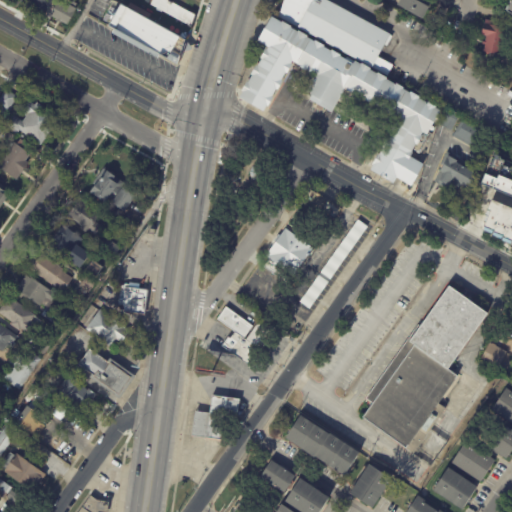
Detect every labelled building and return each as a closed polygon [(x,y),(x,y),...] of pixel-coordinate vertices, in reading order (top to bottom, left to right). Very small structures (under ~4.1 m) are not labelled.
[(52,0),(46,13),(33,6),(35,3),(30,1),(30,0),(52,0)] [(59,23),(55,21),(56,19),(48,15),(56,0),(59,0),(77,9),(68,26),(61,22),(61,24),(59,23)] [(156,0),(166,0),(195,15),(189,25),(165,12),(164,14),(159,11),(160,9),(153,6),(156,0)] [(328,0),(281,0),(278,14),(386,75),(391,65),(378,57),(390,33),(328,0)] [(426,0),(424,4),(431,8),(424,20),(398,5),(400,0),(396,0),(394,1),(393,0),(426,0)] [(106,27),(119,3),(183,38),(177,65),(106,27)] [(276,19),(269,15),(256,39),(268,46),(239,97),(263,111),(293,59),(313,71),(301,93),(330,109),(342,88),(395,118),(369,165),(407,187),(422,161),(410,154),(435,108),(276,19)] [(484,55),(485,45),(483,45),(484,40),(486,41),(487,37),(482,36),(485,20),(495,22),(495,26),(508,29),(504,48),(511,49),(511,60),(511,65),(499,63),(501,55),(490,53),(489,56),(484,55)] [(7,90),(18,98),(8,111),(9,111),(3,119),(0,116),(0,99),(7,90)] [(28,101),(35,106),(37,103),(60,119),(41,146),(20,131),(18,133),(7,126),(14,116),(22,123),(29,114),(22,109),(28,101)] [(452,132),(446,129),(447,128),(438,123),(445,109),(460,116),(452,132)] [(454,137),(453,137),(463,120),(484,132),(475,149),(454,137)] [(29,146),(25,151),(30,155),(25,162),(28,164),(16,181),(0,169),(0,162),(14,143),(17,145),(20,140),(29,146)] [(223,165),(218,164),(220,152),(226,153),(223,165)] [(480,184),(511,197),(511,168),(502,164),(504,160),(492,155),(480,184)] [(466,192),(454,185),(450,192),(435,183),(450,157),(459,162),(458,164),(479,176),(469,194),(466,192)] [(253,179),(251,178),(250,172),(253,167),(258,166),(263,168),(265,173),(264,178),(260,180),(257,181),(253,179)] [(135,198),(125,213),(109,202),(107,205),(90,194),(99,181),(100,182),(107,172),(126,185),(123,189),(136,198),(135,198)] [(511,215),(507,224),(495,217),(497,213),(492,210),(494,207),(481,200),(488,186),(502,193),(502,192),(505,185),(507,186),(508,184),(511,186),(511,215)] [(0,188),(9,195),(0,207),(0,188)] [(150,192),(156,196),(151,203),(145,199),(150,192)] [(322,197),(335,205),(331,211),(319,204),(322,197)] [(102,227),(96,236),(89,232),(88,234),(80,228),(81,226),(68,217),(80,200),(101,215),(96,222),(102,227)] [(511,209),(493,201),(479,231),(511,246),(511,209)] [(308,306),(298,299),(357,218),(366,225),(308,306)] [(84,246),(80,252),(96,263),(94,265),(103,271),(96,282),(48,248),(63,226),(83,240),(81,243),(84,245),(84,246)] [(313,247),(293,274),(265,255),(284,227),(313,247)] [(108,239),(120,248),(113,259),(100,250),(108,239)] [(63,293),(53,285),(52,286),(29,270),(34,263),(35,264),(42,255),(63,270),(63,272),(73,279),(63,293)] [(30,277),(57,296),(52,302),(53,303),(48,310),(42,306),(40,308),(16,290),(26,276),(29,279),(30,277)] [(79,286),(86,277),(95,284),(88,293),(79,286)] [(143,289),(148,290),(144,315),(121,312),(122,306),(116,305),(119,285),(127,286),(128,282),(136,283),(136,288),(143,289)] [(361,416),(372,401),(365,396),(417,323),(418,325),(448,284),(486,311),(446,367),(456,374),(404,447),(361,416)] [(35,317),(31,322),(39,328),(32,338),(21,330),(19,332),(10,326),(12,323),(0,314),(0,310),(4,304),(5,305),(10,298),(35,316),(35,317)] [(233,331),(216,319),(224,306),(252,326),(243,338),(233,331)] [(42,315),(46,309),(62,320),(57,327),(41,316),(42,315)] [(130,332),(121,346),(117,343),(112,349),(86,331),(100,311),(130,332)] [(243,338),(245,339),(260,318),(274,327),(247,365),(220,346),(227,336),(229,338),(233,331),(243,338)] [(9,349),(9,350),(6,348),(2,353),(0,351),(0,326),(17,338),(9,349)] [(59,332),(56,336),(50,332),(53,328),(59,332)] [(35,347),(42,337),(52,344),(45,354),(35,347)] [(490,343),(507,351),(501,366),(483,358),(490,343)] [(90,379),(93,374),(80,365),(90,351),(108,363),(110,360),(136,378),(120,401),(90,379)] [(41,360),(19,391),(3,380),(11,369),(7,366),(16,354),(25,361),(31,353),(41,360)] [(71,377),(80,383),(79,385),(87,391),(88,389),(97,395),(93,400),(97,403),(92,410),(89,407),(85,413),(76,406),(77,405),(59,393),(63,388),(60,386),(65,380),(67,382),(71,377)] [(511,420),(493,408),(507,386),(511,389),(511,420)] [(236,420),(222,418),(220,437),(191,433),(194,409),(208,411),(211,393),(239,397),(236,420)] [(18,421),(27,408),(28,408),(34,399),(50,410),(44,418),(38,414),(34,419),(45,427),(36,440),(15,425),(18,421)] [(333,466),(317,455),(316,456),(287,436),(302,413),(331,432),(332,431),(361,451),(346,474),(333,466)] [(511,426),(511,450),(508,457),(494,447),(509,424),(511,426)] [(8,447),(0,458),(0,434),(7,425),(18,433),(8,447)] [(453,462),(466,442),(488,456),(489,454),(497,459),(482,481),(453,462)] [(11,454),(15,457),(16,455),(46,477),(33,494),(4,473),(6,470),(1,466),(4,462),(3,462),(5,458),(6,459),(10,454),(11,454)] [(272,459),(296,475),(284,492),(260,477),(272,459)] [(351,495),(350,494),(370,464),(393,479),(373,509),(351,495)] [(469,479),(479,485),(464,508),(435,489),(450,466),(469,479)] [(319,511),(304,511),(286,499),(302,476),(330,496),(319,511)] [(4,501),(1,504),(0,503),(0,481),(12,489),(4,501)] [(11,492),(19,497),(14,504),(6,498),(11,492)] [(407,511),(418,496),(426,501),(425,503),(439,511),(440,510),(442,511),(407,511)] [(92,498),(98,503),(108,504),(107,511),(80,511),(91,497),(92,498)]
